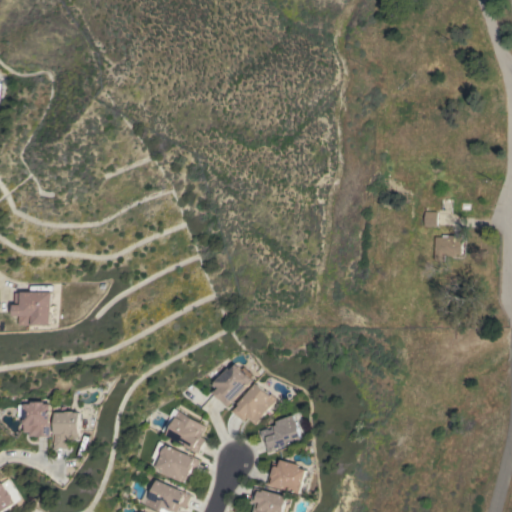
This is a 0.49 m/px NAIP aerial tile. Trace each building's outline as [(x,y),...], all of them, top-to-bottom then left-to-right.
[(424,225),(425,211),(437,211),(437,226),(424,225)] [(435,236),(442,237),(442,235),(463,235),(463,242),(462,242),(461,253),(455,253),(455,255),(444,255),(444,260),(435,260),(435,236)] [(51,291),(51,305),(55,305),(55,314),(51,314),(51,325),(19,325),(19,315),(13,315),(13,305),(14,305),(14,292),(21,292),(21,291),(51,291)] [(218,398),(217,399),(211,392),(215,389),(210,384),(227,367),(230,370),(240,360),(256,376),(251,380),(252,381),(227,407),(218,398)] [(231,411),(239,402),(256,383),(270,395),(271,394),(277,399),(255,425),(246,417),(243,421),(231,411)] [(19,408),(23,408),(23,404),(30,404),(30,401),(43,401),(43,403),(50,403),(51,436),(35,436),(35,435),(29,436),(29,432),(25,432),(24,424),(23,416),(19,416),(19,408)] [(166,434),(167,433),(161,431),(169,416),(168,416),(172,408),(177,411),(178,410),(206,426),(201,436),(206,439),(198,452),(166,434)] [(55,412),(66,412),(66,411),(74,411),(74,412),(80,412),(81,436),(70,437),(71,448),(56,448),(55,412)] [(264,439),(264,440),(263,437),(261,437),(260,434),(261,434),(260,430),(267,428),(267,430),(272,428),(271,425),(276,423),(275,420),(293,414),(296,421),(298,420),(304,440),(274,450),(268,452),(264,439)] [(163,473),(164,470),(151,464),(154,458),(151,457),(158,440),(200,459),(195,470),(196,471),(192,479),(186,477),(184,481),(182,480),(182,481),(163,473)] [(273,472),(272,472),(274,461),(282,463),(283,459),(304,464),(304,467),(312,469),(309,483),(307,490),(306,490),(306,493),(270,484),(273,472)] [(0,511),(0,483),(2,482),(7,478),(13,488),(15,488),(17,491),(17,493),(21,498),(16,502),(17,503),(1,511),(0,511)] [(182,490),(191,494),(185,508),(180,506),(177,511),(163,511),(145,504),(145,503),(141,501),(145,489),(152,492),(157,480),(182,490)] [(255,487),(292,496),(288,511),(255,511),(257,503),(252,502),(255,487)]
